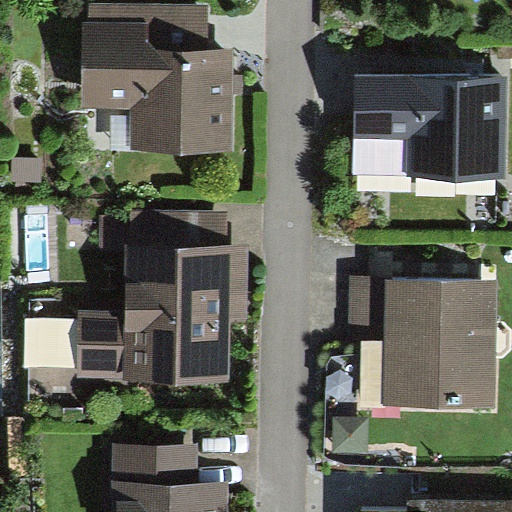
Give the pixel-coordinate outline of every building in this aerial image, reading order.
[(90,0),(90,13),(83,13),(83,98),(133,98),(133,139),(234,140),(234,38),(210,38),(209,0),(90,0)] [(511,64),(357,60),(355,168),(508,171),(511,64)] [(132,213),(102,213),(101,245),(126,245),(125,298),(78,298),(78,370),(231,372),(232,313),(250,313),(250,235),(230,235),(230,204),(132,203),(132,213)] [(500,271),(352,267),(350,339),(363,339),(362,400),(497,403),(500,271)] [(201,434),(117,431),(114,511),(228,511),(230,473),(199,472),(201,434)] [(511,511),(511,487),(406,485),(406,494),(362,492),(361,511),(511,511)]
